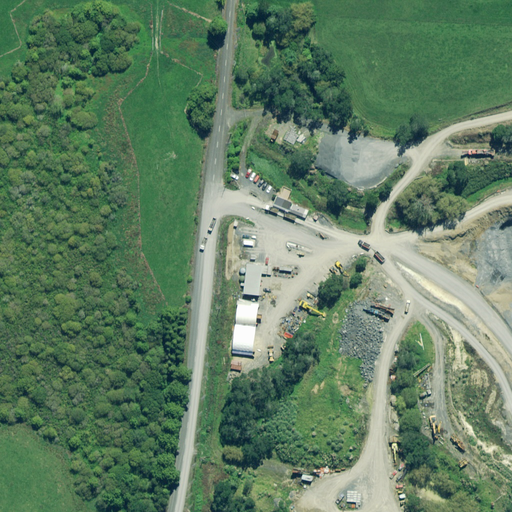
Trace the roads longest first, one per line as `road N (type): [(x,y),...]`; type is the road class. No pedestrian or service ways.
road 1 (residential): [(231,0),(175,511)]
road 2 (unknown): [(210,205),(257,211),(320,237),(393,244)]
